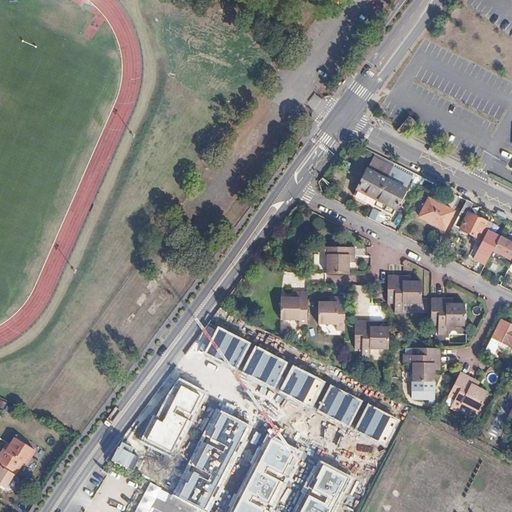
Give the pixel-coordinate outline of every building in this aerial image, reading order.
[(411,174),(372,155),(365,170),(404,189),(411,174)] [(365,170),(353,196),(391,215),(404,189),(365,170)] [(428,197),(418,215),(444,229),(453,210),(428,197)] [(482,240),(490,224),(468,214),(473,203),(466,200),(453,225),(459,229),(460,230),(477,239),(478,238),(482,240)] [(492,251),(498,239),(489,235),(479,255),(481,256),(473,272),(479,276),(483,269),(492,251)] [(511,242),(500,236),(498,239),(492,251),(511,261),(511,242)] [(346,273),(345,261),(345,253),(349,253),(349,245),(315,245),(316,254),(322,254),(322,272),(336,272),(346,273)] [(419,303),(419,280),(407,280),(400,280),(400,281),(394,281),(394,273),(386,273),(386,286),(386,302),(393,302),(393,311),(401,311),(401,302),(419,303)] [(407,280),(407,273),(394,273),(394,281),(400,281),(400,280),(407,280)] [(304,326),(304,292),(295,292),(296,298),(289,298),(277,298),(278,321),(296,321),(296,326),(304,326)] [(438,295),(429,295),(429,325),(436,325),(436,333),(444,333),(445,325),(463,325),(463,302),(450,302),(444,302),(444,303),(438,303),(438,295)] [(450,302),(451,295),(438,295),(438,303),(444,303),(444,302),(450,302)] [(344,330),(343,296),(335,296),(335,301),(328,301),(316,301),(316,324),(335,324),(335,330),(344,330)] [(388,349),(388,327),(375,327),(375,326),(369,326),(369,328),(362,328),(362,320),(354,319),(354,349),(361,350),(362,358),(369,358),(369,349),(388,349)] [(375,326),(374,320),(362,320),(362,328),(369,328),(369,326),(375,326)] [(511,346),(511,325),(502,320),(493,337),(508,344),(511,346)] [(249,342),(217,327),(205,353),(236,368),(249,342)] [(508,344),(493,337),(486,350),(493,354),(497,346),(505,350),(508,344)] [(286,362),(255,347),(242,373),(273,388),(286,362)] [(435,381),(435,370),(434,363),(433,363),(433,355),(440,355),(440,347),(411,348),(411,355),(402,355),(402,363),(411,363),(411,381),(435,381)] [(324,381),(293,366),(280,392),(311,407),(324,381)] [(476,412),(486,391),(476,386),(471,383),(470,384),(463,381),(467,374),(460,371),(446,396),(453,400),(449,408),(456,411),(460,403),(476,412)] [(479,381),(467,374),(463,381),(470,384),(471,383),(476,386),(479,381)] [(206,391),(179,378),(168,393),(158,416),(153,414),(140,441),(171,457),(190,421),(177,414),(178,409),(194,417),(206,391)] [(362,401),(331,386),(318,412),(349,427),(362,401)] [(399,420),(367,405),(355,431),(386,446),(399,420)] [(247,427),(220,413),(208,437),(222,444),(220,450),(203,441),(191,465),(207,473),(204,479),(189,471),(177,495),(205,510),(247,427)] [(26,460),(35,444),(16,433),(11,440),(7,447),(4,446),(0,452),(0,462),(12,470),(14,472),(23,458),(26,460)] [(231,511),(265,511),(267,510),(252,502),(255,497),(272,506),(284,482),(268,474),(271,468),(285,476),(298,452),(269,437),(231,511)] [(233,472),(253,463),(250,457),(231,466),(233,472)] [(0,481),(4,484),(12,470),(0,462),(0,481)] [(336,511),(353,479),(325,466),(313,490),(328,497),(325,502),(308,494),(299,511),(336,511)] [(195,511),(198,507),(149,485),(136,511),(195,511)]
